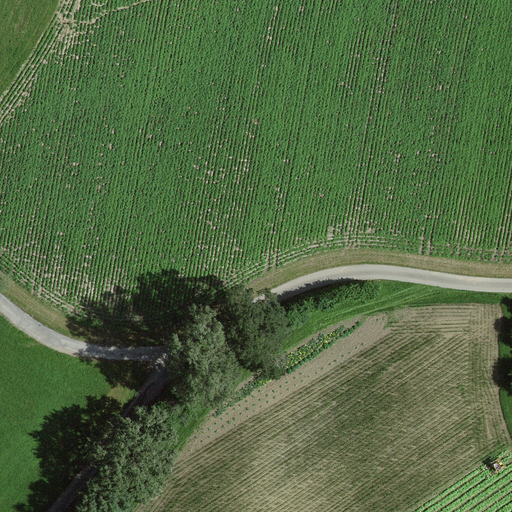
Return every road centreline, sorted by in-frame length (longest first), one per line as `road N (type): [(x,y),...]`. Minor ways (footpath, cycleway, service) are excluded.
road 1 (track): [(511,285),(366,272),(274,298),(184,351),(50,511)]
road 2 (track): [(184,351),(108,352),(0,303)]
